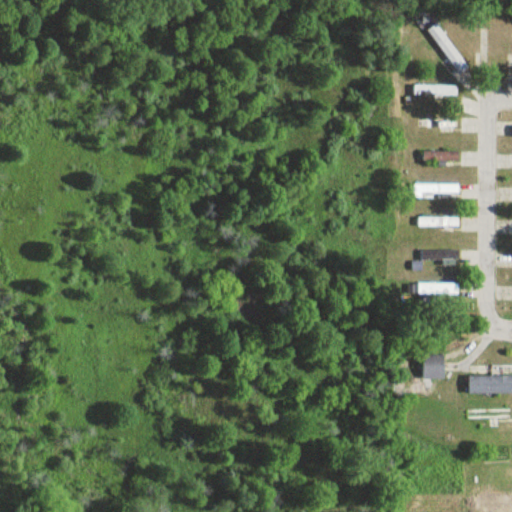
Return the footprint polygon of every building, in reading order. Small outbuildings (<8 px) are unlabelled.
[(489,24),(479,24),(479,68),(489,68),(489,24)] [(458,119),(425,119),(425,129),(458,129),(458,119)] [(457,153),(421,153),(421,162),(457,162),(457,153)] [(457,186),(413,186),(413,199),(457,199),(457,186)] [(457,219),(417,219),(417,228),(457,228),(457,219)] [(422,261),(458,261),(458,252),(422,252),(422,261)] [(421,380),(443,380),(443,356),(421,356),(421,380)] [(511,377),(468,377),(468,395),(511,395),(511,377)] [(511,410),(468,410),(468,421),(511,421),(511,410)]
